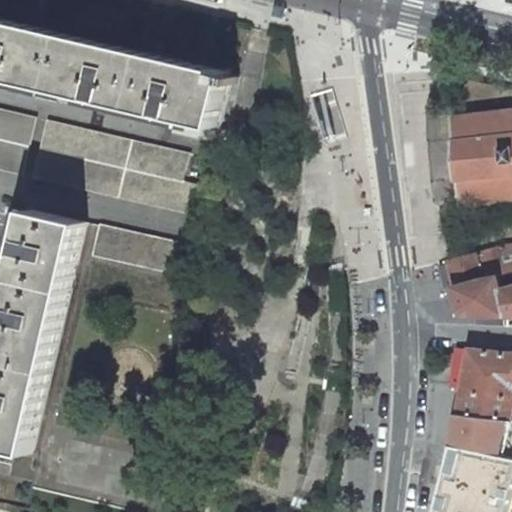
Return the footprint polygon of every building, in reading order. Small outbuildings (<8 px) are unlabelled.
[(275,4),(272,16),(284,19),(286,14),(287,8),(275,4)] [(221,127),(234,72),(0,16),(0,74),(206,123),(214,125),(221,127)] [(0,74),(0,79),(205,128),(206,123),(0,74)] [(37,118),(0,108),(0,167),(24,174),(37,118)] [(458,179),(459,179),(462,203),(511,198),(511,110),(454,117),(456,141),(455,141),(458,179)] [(182,181),(189,154),(49,121),(36,176),(189,213),(196,185),(182,181)] [(0,445),(35,454),(89,221),(34,208),(32,215),(0,354),(0,445)] [(0,332),(0,354),(32,215),(28,214),(0,332)] [(95,254),(179,274),(187,244),(102,225),(95,254)] [(471,315),(511,315),(511,243),(450,259),(462,311),(471,315)] [(511,351),(471,348),(464,386),(459,412),(511,420),(511,351)] [(511,420),(459,412),(453,445),(511,458),(511,420)] [(430,511),(500,511),(511,472),(511,458),(453,445),(430,511)]
